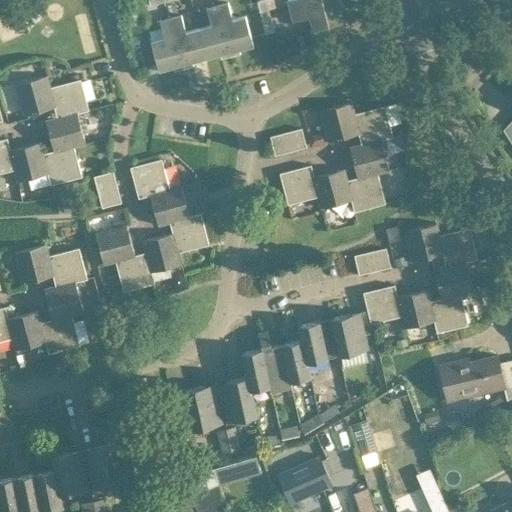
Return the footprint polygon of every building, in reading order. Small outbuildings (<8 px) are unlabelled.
[(266,0),(257,0),(261,17),(270,15),(266,0)] [(287,0),(290,10),(326,0),(287,0)] [(326,0),(290,10),(293,21),(309,16),(313,29),(342,21),(338,7),(343,6),(341,0),(326,0)] [(137,1),(122,5),(127,23),(142,19),(137,1)] [(228,2),(217,5),(230,51),(231,56),(240,54),(239,48),(253,45),(246,15),(232,19),(228,2)] [(211,25),(198,28),(206,57),(220,53),(221,59),(231,56),(230,51),(217,5),(206,8),(211,25)] [(181,14),(170,17),(182,63),(184,68),(194,66),(192,61),(206,57),(198,28),(186,31),(181,14)] [(270,15),(261,17),(265,32),(274,29),(270,15)] [(160,20),(164,37),(151,41),(159,70),(173,66),(174,71),(184,68),(182,63),(170,17),(160,20)] [(55,106),(50,86),(47,75),(16,83),(24,114),(54,107),(55,106)] [(80,78),(50,86),(55,106),(54,107),(56,118),(77,112),(77,113),(89,110),(80,78)] [(360,134),(354,113),(351,101),(320,110),(328,142),(358,134),(360,134)] [(384,105),(354,113),(360,134),(358,134),(361,144),(381,139),(392,136),(384,105)] [(46,120),(54,151),(73,146),(85,143),(77,113),(77,112),(56,118),(46,120)] [(302,128),(270,136),(275,155),(306,147),(302,128)] [(311,134),(309,139),(311,147),(328,142),(326,134),(322,131),(311,134)] [(7,138),(0,139),(0,172),(15,169),(10,150),(7,138)] [(349,148),(357,177),(357,178),(377,172),(389,169),(381,139),(361,144),(349,148)] [(40,142),(10,150),(15,169),(17,181),(48,173),(43,153),(40,142)] [(54,151),(43,153),(48,173),(51,184),(82,176),(73,146),(54,151)] [(139,198),(150,194),(170,189),(169,188),(161,158),(130,166),(139,198)] [(311,164),(280,172),(288,203),(318,195),(313,176),(314,176),(311,164)] [(343,168),(314,176),(313,176),(318,195),(321,207),(351,199),(346,180),(343,168)] [(113,171),(94,176),(102,207),(121,202),(113,171)] [(346,180),(351,199),(354,211),(385,203),(377,172),(357,178),(357,177),(346,180)] [(170,189),(150,194),(158,225),(170,222),(189,216),(189,215),(181,185),(169,188),(170,189)] [(189,216),(170,222),(173,232),(174,232),(179,251),(209,244),(201,212),(189,215),(189,216)] [(444,253),(439,234),(436,222),(405,230),(412,261),(443,254),(444,253)] [(127,224),(96,232),(104,263),(116,260),(115,259),(135,254),(127,224)] [(469,227),(439,234),(444,253),(443,254),(445,264),(446,266),(465,261),(477,258),(469,227)] [(142,240),(146,251),(151,271),(152,271),(182,263),(179,251),(174,232),(173,232),(142,240)] [(54,274),(49,255),(46,243),(14,251),(23,283),(53,275),(54,274)] [(79,247),(49,255),(54,274),(53,275),(56,285),(56,286),(76,281),(87,278),(79,247)] [(386,247),(354,255),(359,273),(390,267),(390,266),(386,247)] [(115,259),(116,260),(123,291),(155,282),(152,271),(151,271),(146,251),(135,254),(115,259)] [(405,256),(395,259),(396,265),(397,267),(407,265),(407,262),(405,256)] [(434,267),(441,296),(441,299),(461,294),(473,291),(465,261),(446,266),(445,264),(434,267)] [(173,274),(170,279),(172,285),(175,287),(182,287),(185,281),(184,275),(179,272),(173,274)] [(44,288),(52,319),(72,313),(72,314),(83,311),(76,281),(56,286),(56,285),(44,288)] [(395,284),(363,291),(370,323),(400,316),(402,315),(397,296),(395,284)] [(428,289),(397,296),(402,315),(400,316),(404,327),(434,320),(435,320),(430,299),(428,289)] [(441,296),(430,299),(435,320),(434,320),(437,332),(468,324),(461,294),(441,299),(441,296)] [(5,306),(0,307),(0,340),(12,337),(7,318),(8,317),(5,306)] [(38,310),(8,317),(7,318),(12,337),(15,349),(46,341),(41,322),(42,321),(38,310)] [(72,313),(52,319),(42,321),(41,322),(46,341),(49,353),(80,344),(72,314),(72,313)] [(331,318),(335,337),(339,355),(368,348),(365,333),(357,335),(352,313),(331,318)] [(298,325),(301,339),(306,363),(308,362),(336,356),(332,340),(324,342),(319,320),(298,325)] [(100,328),(87,331),(89,342),(102,339),(100,328)] [(262,348),(270,385),(289,381),(281,343),(271,346),(268,331),(259,333),(262,348)] [(301,339),(281,343),(289,381),(311,376),(308,362),(306,363),(301,339)] [(406,339),(396,341),(398,348),(408,346),(406,339)] [(241,352),(247,376),(250,389),(251,389),(270,385),(262,348),(241,352)] [(439,364),(444,384),(447,400),(504,387),(507,398),(511,395),(511,358),(499,362),(497,354),(459,363),(458,360),(439,364)] [(224,405),(228,422),(257,415),(251,389),(250,389),(247,376),(227,380),(232,404),(224,405)] [(172,396),(176,416),(181,438),(195,435),(194,429),(222,423),(219,407),(210,408),(205,385),(184,390),(185,393),(172,396)] [(397,419),(407,414),(396,393),(386,398),(397,419)] [(437,410),(424,414),(426,423),(440,419),(437,410)] [(449,411),(446,418),(448,424),(454,428),(461,426),(464,420),(462,413),(456,410),(449,411)] [(299,424),(305,433),(324,421),(319,413),(317,411),(299,424)] [(367,419),(352,423),(366,467),(380,462),(367,419)] [(280,427),(282,438),(300,435),(298,424),(280,427)] [(237,426),(226,428),(232,454),(241,452),(237,426)] [(217,429),(221,455),(232,454),(226,428),(217,429)] [(262,437),(265,447),(280,443),(278,433),(262,437)] [(90,472),(94,488),(122,483),(123,492),(137,489),(129,444),(116,447),(115,443),(94,447),(99,470),(90,472)] [(51,455),(54,469),(55,469),(60,494),(88,489),(85,473),(77,474),(73,451),(51,455)] [(255,455),(213,467),(218,483),(218,484),(260,472),(255,455)] [(318,456),(276,474),(289,503),(331,485),(318,456)] [(191,494),(191,496),(194,495),(218,484),(218,483),(213,467),(189,472),(194,493),(191,494)] [(54,469),(35,473),(42,510),(63,506),(60,494),(55,469),(54,469)] [(35,473),(15,477),(21,511),(32,511),(42,510),(35,473)] [(21,511),(15,477),(0,479),(0,511),(21,511)] [(435,482),(422,488),(433,511),(448,511),(442,497),(435,482)] [(194,495),(191,496),(198,511),(218,511),(224,509),(218,484),(194,495)] [(375,511),(369,487),(351,492),(356,511),(375,511)] [(510,500),(487,511),(511,511),(511,491),(507,495),(510,500)] [(455,492),(442,497),(448,511),(458,511),(463,510),(455,492)] [(105,511),(103,498),(93,499),(95,511),(105,511)] [(81,501),(83,511),(95,511),(93,499),(81,501)]
